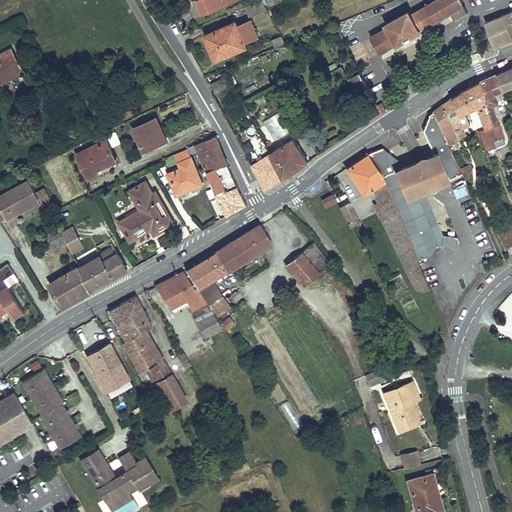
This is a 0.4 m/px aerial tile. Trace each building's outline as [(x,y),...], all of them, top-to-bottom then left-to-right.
[(198,0),(201,6),(198,7),(201,15),(230,3),(228,0),(198,0)] [(262,0),(261,0),(246,7),(250,17),(268,9),(262,0)] [(388,28),(371,38),(380,53),(398,43),(398,45),(421,32),(420,30),(464,5),(462,0),(438,0),(412,15),(409,11),(386,24),(388,28)] [(504,13),(485,21),(494,43),(495,46),(511,38),(511,10),(510,11),(511,15),(506,18),(504,13)] [(236,21),(206,34),(216,59),(247,46),(245,41),(253,38),(258,36),(251,20),(238,26),(236,21)] [(274,38),(277,45),(284,42),(281,35),(274,38)] [(371,38),(350,50),(358,66),(380,53),(371,38)] [(0,85),(25,71),(12,47),(0,54),(0,85)] [(511,68),(497,75),(502,91),(511,86),(511,68)] [(361,72),(350,77),(365,105),(375,100),(361,72)] [(229,75),(214,84),(218,93),(233,84),(229,75)] [(497,75),(479,83),(483,98),(486,107),(496,104),(493,95),(502,92),(502,91),(497,75)] [(462,91),(444,104),(459,139),(464,136),(461,128),(469,125),(464,111),(477,106),(485,129),(493,125),(486,107),(483,98),(479,83),(462,91)] [(263,103),(266,113),(276,109),(273,100),(263,103)] [(444,104),(432,112),(448,144),(459,139),(444,104)] [(383,147),(368,153),(370,156),(382,173),(385,181),(393,199),(402,221),(417,259),(429,254),(433,241),(417,193),(424,190),(424,189),(439,182),(440,184),(449,180),(449,179),(462,173),(460,169),(448,144),(432,112),(427,116),(428,117),(422,130),(433,154),(427,157),(428,159),(413,166),(412,164),(405,167),(383,147)] [(270,129),(282,129),(281,115),(269,116),(270,129)] [(157,118),(135,128),(145,150),(154,146),(152,143),(166,138),(157,118)] [(116,133),(106,138),(107,140),(111,148),(121,144),(116,133)] [(210,138),(196,145),(201,156),(208,171),(228,163),(221,147),(216,135),(210,138)] [(166,138),(152,143),(154,146),(155,149),(168,143),(166,138)] [(294,139),(272,153),(285,177),(309,162),(294,139)] [(107,140),(78,154),(89,179),(100,174),(97,168),(117,159),(111,148),(107,140)] [(271,153),(253,165),(266,190),(285,177),(272,153),(271,153)] [(368,153),(346,168),(364,194),(373,189),(385,181),(382,173),(370,156),(368,153)] [(183,168),(170,174),(173,183),(180,180),(185,191),(202,184),(191,158),(181,163),(183,168)] [(228,163),(208,171),(215,187),(218,193),(238,186),(228,163)] [(471,163),(460,169),(462,173),(467,172),(473,169),(471,163)] [(180,180),(173,183),(178,194),(185,191),(180,180)] [(385,181),(373,189),(381,206),(393,199),(385,181)] [(141,209),(121,221),(131,239),(152,227),(155,233),(173,223),(156,192),(152,194),(145,182),(131,190),(141,209)] [(215,187),(208,190),(212,198),(218,195),(227,215),(246,204),(238,186),(218,193),(215,187)] [(438,232),(424,190),(417,193),(433,241),(451,245),(456,241),(453,235),(438,232)] [(333,196),(324,201),(327,205),(335,200),(333,196)] [(393,199),(381,206),(386,216),(383,218),(416,288),(423,290),(429,287),(417,259),(402,221),(393,199)] [(349,203),(340,207),(351,227),(360,222),(349,203)] [(511,222),(496,229),(505,249),(511,245),(511,222)] [(260,224),(186,269),(197,286),(199,288),(208,282),(270,244),(271,242),(260,224)] [(59,228),(46,235),(54,250),(67,243),(59,228)] [(85,234),(67,243),(70,249),(84,242),(87,245),(93,242),(90,235),(86,237),(85,234)] [(483,258),(495,254),(489,234),(476,238),(483,258)] [(311,245),(286,265),(303,286),(328,266),(311,245)] [(78,257),(75,258),(79,266),(93,291),(128,269),(122,259),(109,268),(105,261),(97,249),(79,259),(78,257)] [(118,253),(105,261),(109,268),(122,259),(118,253)] [(8,263),(0,269),(0,317),(4,315),(3,315),(1,312),(7,308),(9,311),(14,318),(25,311),(8,287),(4,280),(14,272),(8,263)] [(79,266),(50,282),(65,308),(93,292),(93,291),(79,266)] [(184,271),(155,286),(172,309),(187,300),(195,314),(194,314),(205,337),(222,329),(212,309),(209,304),(199,288),(197,286),(195,287),(184,271)] [(14,272),(4,280),(9,286),(19,280),(14,272)] [(208,282),(199,288),(209,304),(219,298),(208,282)] [(135,295),(120,303),(136,334),(132,337),(149,367),(158,382),(171,374),(145,330),(152,326),(135,295)] [(209,304),(212,309),(218,317),(227,311),(231,308),(223,295),(219,298),(209,304)] [(120,303),(109,310),(125,341),(122,342),(140,373),(149,367),(132,337),(136,334),(120,303)] [(231,318),(223,323),(227,329),(235,324),(231,318)] [(109,343),(88,355),(94,367),(116,355),(109,343)] [(184,352),(179,355),(186,367),(191,365),(189,360),(188,358),(186,355),(184,352)] [(116,355),(94,367),(107,390),(129,378),(116,355)] [(179,355),(175,357),(182,370),(186,367),(179,355)] [(63,401),(43,368),(22,381),(42,414),(40,415),(60,448),(81,435),(61,402),(63,401)] [(383,369),(366,375),(370,385),(387,378),(383,369)] [(171,374),(158,382),(165,393),(173,407),(186,400),(171,374)] [(158,382),(148,387),(155,399),(165,393),(158,382)] [(413,382),(394,389),(408,427),(416,424),(407,402),(412,400),(418,398),(413,382)] [(394,389),(383,392),(398,429),(408,427),(394,389)] [(0,442),(33,425),(15,392),(0,399),(0,442)] [(280,404),(292,430),(301,426),(289,400),(280,404)] [(412,400),(407,402),(416,424),(421,422),(412,400)] [(159,476),(146,454),(136,460),(135,460),(137,463),(127,469),(116,476),(98,447),(80,459),(94,480),(100,476),(111,494),(105,498),(113,511),(131,511),(140,507),(130,491),(138,486),(140,488),(159,476)] [(419,464),(416,450),(407,452),(400,454),(403,468),(419,464)] [(136,460),(130,451),(120,457),(127,469),(137,463),(135,460),(136,460)] [(111,494),(100,476),(94,480),(105,498),(111,494)] [(419,477),(407,480),(414,511),(435,511),(435,510),(441,508),(438,498),(436,499),(430,477),(420,479),(419,477)] [(432,477),(430,477),(436,499),(438,498),(432,477)]
